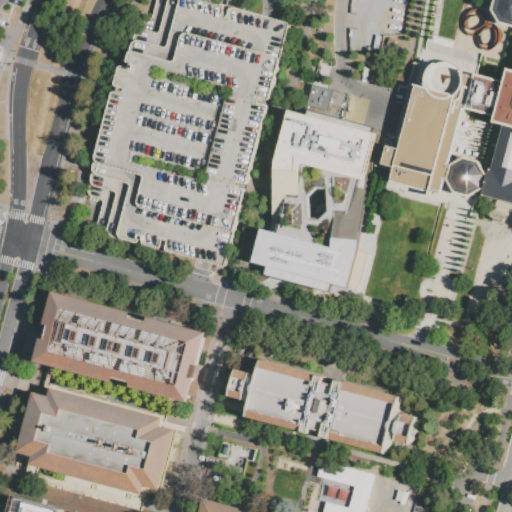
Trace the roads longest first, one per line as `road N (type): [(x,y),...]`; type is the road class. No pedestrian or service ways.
road 1 (residential): [(511,375),(30,244)]
road 2 (tertiary): [(30,244),(70,81),(102,0)]
road 3 (tertiary): [(43,0),(20,71),(10,240)]
road 4 (residential): [(176,511),(233,299)]
